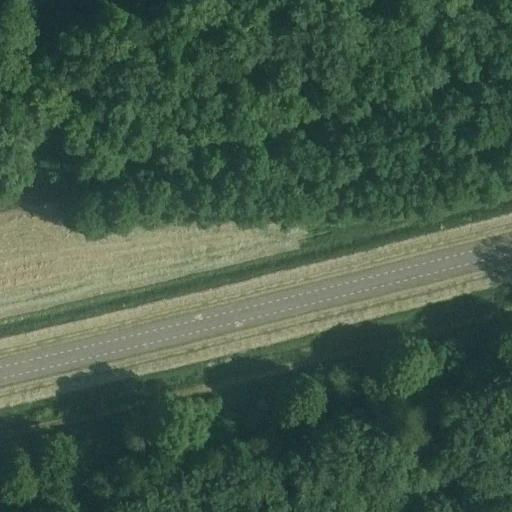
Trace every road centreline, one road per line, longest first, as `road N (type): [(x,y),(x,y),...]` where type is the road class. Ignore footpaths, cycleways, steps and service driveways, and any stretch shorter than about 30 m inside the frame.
road 1 (track): [(0,438),(511,308)]
road 2 (tertiary): [(0,374),(511,249)]
